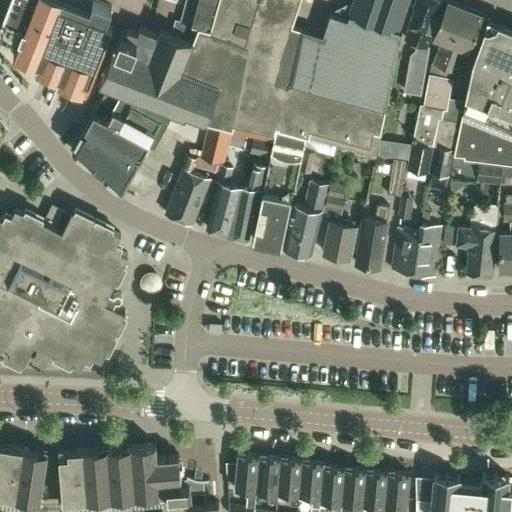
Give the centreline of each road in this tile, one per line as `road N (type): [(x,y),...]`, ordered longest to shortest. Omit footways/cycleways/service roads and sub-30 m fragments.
road 1 (tertiary): [(183,407),(511,435)]
road 2 (residential): [(208,247),(381,293),(511,304)]
road 3 (residential): [(0,91),(86,183),(149,223),(208,247)]
road 4 (tertiary): [(0,397),(183,407)]
road 5 (residential): [(208,247),(187,316),(183,407)]
